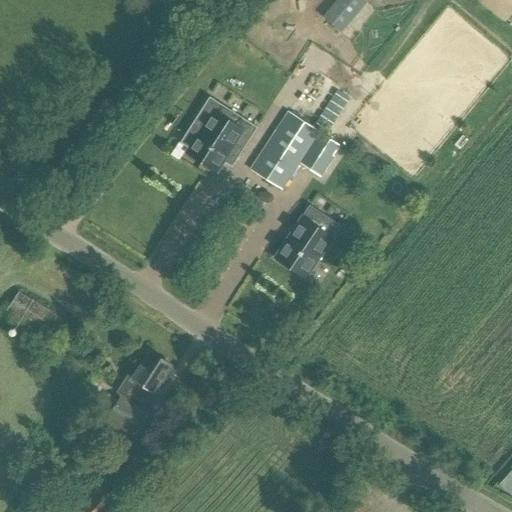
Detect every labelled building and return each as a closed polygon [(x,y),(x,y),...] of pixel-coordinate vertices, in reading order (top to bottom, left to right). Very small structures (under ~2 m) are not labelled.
[(339,33),(366,3),(363,0),(336,0),(321,17),(339,33)] [(256,127),(208,97),(179,144),(188,149),(186,153),(217,172),(226,158),(234,163),(256,127)] [(279,127),(251,170),(265,179),(283,191),(301,164),(302,164),(320,176),(333,156),(332,155),(333,155),(338,147),(339,145),(321,133),(289,112),(279,127)] [(302,218),(275,258),(305,279),(332,238),(339,227),(309,207),(302,218)] [(401,230),(408,216),(398,211),(391,226),(401,230)] [(110,234),(129,247),(136,237),(117,224),(110,234)] [(22,292),(7,311),(68,350),(80,330),(22,292)] [(132,378),(153,392),(155,393),(172,366),(150,351),(134,376),(132,378)] [(129,373),(116,393),(122,396),(142,409),(144,406),(153,392),(132,378),(134,376),(129,373)] [(122,396),(108,417),(144,441),(158,416),(144,406),(142,409),(122,396)] [(108,417),(94,439),(131,462),(144,441),(108,417)] [(111,476),(80,509),(81,509),(83,511),(111,511),(129,493),(111,476)]
